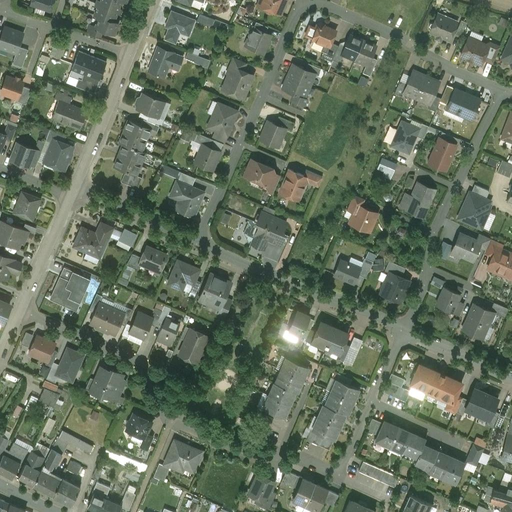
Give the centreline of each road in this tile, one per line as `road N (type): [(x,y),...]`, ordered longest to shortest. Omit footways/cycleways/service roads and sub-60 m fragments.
road 1 (residential): [(21,312),(138,363),(171,422),(236,450),(297,456),(339,476)]
road 2 (residential): [(260,98),(298,7),(315,3),(503,89)]
road 3 (residential): [(201,240),(404,333)]
road 4 (residential): [(339,476),(404,333)]
road 5 (residential): [(78,185),(130,58)]
road 6 (residential): [(78,185),(201,240)]
road 7 (residential): [(21,312),(72,199)]
